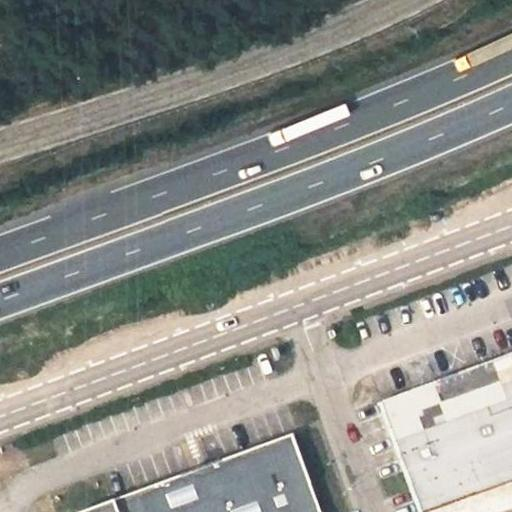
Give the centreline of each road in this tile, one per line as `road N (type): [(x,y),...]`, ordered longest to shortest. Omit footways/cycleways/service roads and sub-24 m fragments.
road 1 (motorway): [(511,54),(0,255)]
road 2 (motorway): [(0,304),(511,104)]
road 3 (secondary): [(0,139),(282,56),(398,0)]
road 4 (unclassified): [(0,415),(289,309)]
road 5 (unclassified): [(289,309),(511,224)]
road 6 (residential): [(356,511),(289,309)]
